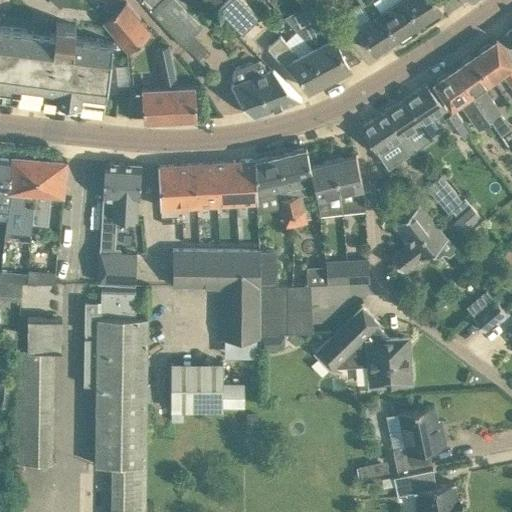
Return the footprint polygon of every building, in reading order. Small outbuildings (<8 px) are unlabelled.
[(141,0),(141,1),(149,9),(158,0),(141,0)] [(200,26),(174,0),(160,0),(151,10),(184,43),(200,26)] [(217,8),(242,34),(260,17),(243,0),(224,0),(223,0),(207,0),(216,9),(217,8)] [(357,26),(364,35),(375,52),(376,51),(375,50),(397,36),(373,0),(359,0),(360,2),(348,10),(357,26)] [(405,0),(373,0),(397,36),(419,21),(405,0)] [(405,0),(419,21),(441,7),(442,8),(443,7),(438,0),(405,0)] [(141,41),(151,32),(126,1),(103,20),(126,49),(128,66),(148,50),(141,41)] [(335,38),(339,36),(321,17),(297,29),(296,30),(312,47),(328,76),(348,65),(349,67),(350,66),(340,48),(335,38)] [(0,99),(17,102),(19,91),(41,94),(40,105),(79,110),(103,113),(106,94),(112,42),(84,38),(75,37),(76,24),(56,21),(55,33),(49,32),(27,30),(0,26),(0,99)] [(328,76),(312,47),(296,30),(285,41),(279,34),(267,46),(288,68),(296,77),(300,75),(300,76),(302,75),(308,88),(309,87),(309,86),(328,76)] [(502,71),(511,85),(511,60),(496,37),(473,54),(490,79),(502,71)] [(129,119),(143,119),(197,116),(195,84),(176,85),(169,44),(156,47),(164,85),(141,87),(142,93),(131,94),(129,119)] [(453,67),(489,119),(500,111),(482,85),(490,79),(473,54),(453,67)] [(231,84),(239,96),(253,115),(301,98),(273,68),(266,71),(264,64),(258,60),(234,69),(232,75),(234,83),(231,84)] [(453,67),(434,81),(451,106),(460,100),(478,127),(489,119),(453,67)] [(426,83),(404,97),(421,124),(422,125),(447,108),(435,93),(426,83)] [(422,125),(421,124),(404,97),(381,112),(399,139),(413,130),(418,136),(423,144),(432,138),(422,125)] [(452,128),(463,121),(455,109),(444,117),(452,128)] [(489,119),(500,134),(511,127),(500,111),(489,119)] [(388,167),(405,157),(408,154),(399,139),(381,112),(361,126),(378,153),(379,153),(388,167)] [(314,177),(311,164),(306,146),(282,152),(281,152),(289,188),(295,213),(305,211),(306,210),(303,194),(307,193),(303,180),(314,177)] [(8,187),(11,153),(0,151),(0,219),(7,220),(10,197),(8,187)] [(295,213),(289,188),(281,152),(279,153),(256,158),(258,195),(279,190),(285,215),(294,213),(295,213)] [(30,241),(32,221),(35,191),(33,191),(34,176),(39,176),(41,156),(11,153),(8,187),(10,197),(7,220),(4,238),(30,241)] [(342,206),(365,204),(363,185),(356,153),(333,158),(341,190),(342,206)] [(35,191),(32,221),(47,222),(48,222),(50,206),(51,192),(63,193),(64,188),(66,158),(41,156),(39,176),(34,176),(33,191),(35,191)] [(258,195),(256,158),(158,164),(161,206),(258,200),(258,195)] [(342,206),(341,190),(333,158),(311,164),(314,177),(318,196),(322,213),(330,212),(329,209),(343,208),(342,206)] [(103,196),(102,213),(103,213),(114,213),(113,216),(134,217),(135,217),(137,197),(139,197),(141,163),(105,161),(103,196)] [(482,218),(479,214),(472,206),(464,197),(462,199),(441,175),(427,186),(449,212),(452,209),(458,216),(453,220),(464,233),(482,218)] [(447,237),(432,217),(419,201),(394,221),(410,242),(392,256),(402,269),(420,255),(421,256),(447,237)] [(99,258),(98,282),(135,284),(137,252),(120,251),(120,246),(115,246),(101,245),(100,245),(100,246),(99,258)] [(261,250),(253,249),(173,248),(172,284),(222,284),(222,337),(224,337),(255,336),(260,336),(260,332),(260,309),(260,285),(261,250)] [(260,285),(275,285),(275,281),(278,281),(277,249),(261,250),(260,285)] [(348,281),(350,281),(370,280),(368,258),(347,259),(348,281)] [(325,264),(327,282),(348,281),(347,259),(326,260),(326,264),(325,264)] [(306,265),(307,283),(327,282),(325,264),(306,265)] [(28,268),(27,283),(40,283),(43,283),(43,280),(44,270),(28,268)] [(16,271),(1,270),(0,273),(0,275),(0,282),(15,283),(16,271)] [(0,298),(21,300),(22,283),(15,283),(0,282),(0,298)] [(260,309),(287,309),(287,285),(275,285),(260,285),(260,309)] [(135,316),(135,288),(102,287),(101,300),(85,300),(85,331),(86,331),(86,337),(84,337),(84,384),(96,384),(95,463),(112,464),(146,464),(148,316),(135,316)] [(474,316),(484,329),(506,311),(495,298),(474,316)] [(371,384),(391,382),(411,381),(408,337),(389,338),(376,325),(378,323),(362,307),(316,352),(332,368),(336,365),(369,362),(371,384)] [(275,332),(287,332),(287,309),(260,309),(260,332),(275,332)] [(18,349),(16,463),(51,463),(52,350),(61,350),(62,318),(28,317),(27,349),(18,349)] [(275,332),(260,332),(260,336),(260,348),(262,348),(275,348),(275,332)] [(172,366),(172,409),(183,410),(222,410),(222,406),(223,382),(223,367),(172,366)] [(222,406),(244,406),(244,382),(223,382),(222,406)] [(441,419),(438,420),(435,404),(419,408),(419,406),(414,407),(414,409),(399,412),(386,415),(393,448),(397,469),(412,466),(432,462),(428,447),(446,443),(443,429),(441,419)] [(183,420),(183,410),(172,409),(171,420),(183,420)] [(370,475),(367,462),(359,464),(361,476),(370,475)] [(427,470),(433,469),(433,468),(413,472),(394,477),(396,486),(396,488),(398,494),(415,490),(419,511),(460,511),(460,509),(464,508),(461,496),(457,497),(454,481),(430,486),(427,470)] [(383,489),(396,486),(394,477),(381,479),(383,489)] [(154,511),(154,501),(145,501),(145,511),(154,511)]
